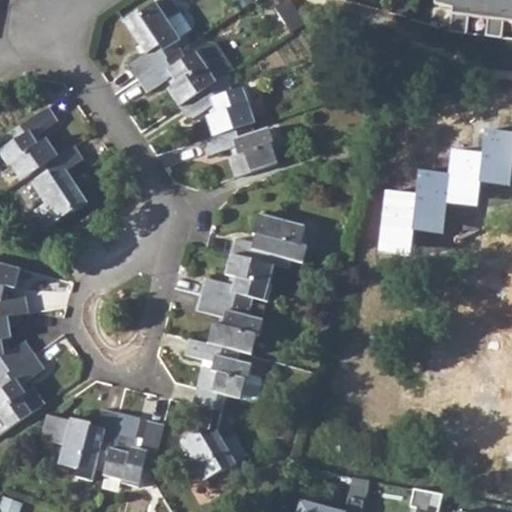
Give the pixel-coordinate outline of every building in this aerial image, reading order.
[(125,72),(133,84),(178,54),(174,48),(178,44),(165,26),(178,17),(167,0),(166,0),(121,27),(143,60),(125,72)] [(511,0),(434,0),(434,4),(451,8),(450,33),(511,40),(511,0)] [(271,12),(287,35),(300,27),(284,3),(271,12)] [(231,73),(214,48),(206,47),(196,55),(205,69),(203,71),(213,85),(220,80),(231,73)] [(174,111),(213,85),(203,71),(205,69),(196,55),(183,63),(178,54),(133,84),(143,98),(168,82),(172,89),(164,94),(174,111)] [(203,121),(209,141),(250,127),(254,126),(244,92),(230,95),(220,80),(213,85),(174,111),(184,125),(210,109),(215,117),(203,121)] [(28,178),(55,160),(44,143),(36,148),(31,141),(55,125),(46,111),(3,141),(8,147),(0,152),(0,161),(5,169),(9,167),(19,184),(28,178)] [(226,163),(233,181),(275,167),(266,132),(253,136),(250,127),(209,141),(200,144),(205,160),(233,152),(236,159),(226,163)] [(29,216),(40,233),(70,214),(71,217),(86,207),(64,174),(80,163),(71,149),(55,160),(28,178),(34,187),(29,190),(41,208),(29,216)] [(271,269),(286,272),(288,263),(300,266),(304,251),(297,248),(303,230),(257,219),(252,239),(263,242),(261,249),(232,242),(229,258),(271,269)] [(197,298),(248,311),(250,302),(265,305),(269,289),(267,288),(271,269),(229,258),(223,280),(231,282),(229,290),(201,283),(197,298)] [(0,321),(6,320),(27,316),(24,301),(7,304),(6,299),(1,298),(3,290),(13,293),(19,273),(0,268),(0,321)] [(211,329),(206,347),(237,355),(249,358),(253,339),(256,339),(260,324),(245,320),(248,311),(197,298),(193,315),(221,322),(219,331),(211,329)] [(0,367),(1,368),(7,376),(33,358),(24,345),(9,354),(6,350),(1,350),(0,343),(0,342),(10,341),(6,320),(0,321),(0,367)] [(235,364),(237,355),(206,347),(186,342),(182,358),(201,363),(194,391),(223,398),(237,402),(242,383),(244,383),(245,378),(248,367),(235,364)] [(0,423),(6,432),(43,406),(31,389),(22,394),(17,387),(42,370),(33,358),(7,376),(0,380),(0,423)] [(256,380),(245,378),(244,383),(242,383),(237,402),(254,406),(259,385),(256,380)] [(178,445),(201,483),(218,474),(219,476),(234,467),(233,465),(244,457),(233,439),(222,445),(214,433),(223,398),(194,391),(190,407),(210,412),(205,432),(198,437),(196,434),(178,445)] [(75,478),(91,483),(94,471),(103,474),(113,435),(118,415),(101,412),(93,440),(86,438),(89,427),(47,417),(40,444),(63,449),(58,466),(77,471),(75,478)] [(119,486),(135,490),(138,475),(150,478),(162,427),(146,423),(141,443),(138,452),(129,449),(132,440),(113,435),(103,474),(101,478),(120,484),(119,486)] [(141,443),(132,440),(129,449),(138,452),(141,443)] [(351,479),(347,498),(362,502),(367,482),(351,479)] [(440,511),(445,494),(416,487),(413,504),(420,505),(418,511),(440,511)] [(359,511),(362,502),(347,498),(343,511),(332,511),(300,503),(297,511),(359,511)]
